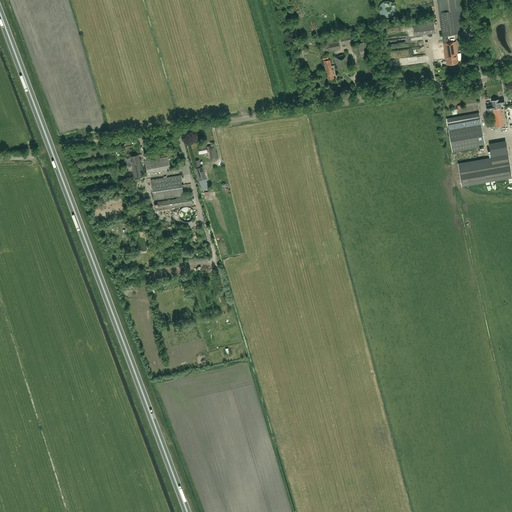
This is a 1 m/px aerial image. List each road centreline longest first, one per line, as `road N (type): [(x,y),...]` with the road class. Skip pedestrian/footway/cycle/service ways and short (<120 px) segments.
road 1 (trunk): [(185,511),(0,15)]
road 2 (unclassified): [(65,143),(511,76)]
